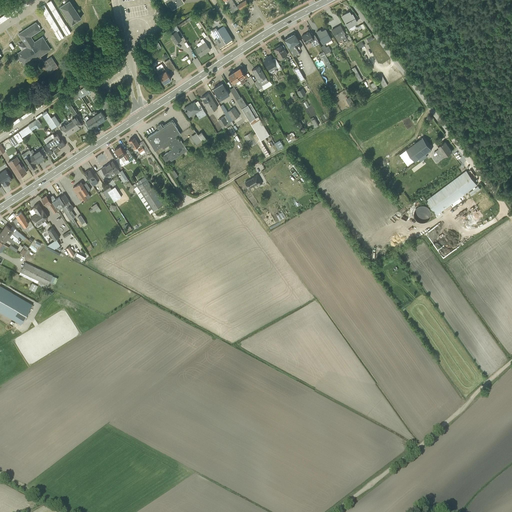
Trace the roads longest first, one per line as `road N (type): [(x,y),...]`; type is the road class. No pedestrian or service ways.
road 1 (secondary): [(0,208),(329,0)]
road 2 (track): [(335,511),(511,362)]
road 3 (unclassified): [(349,0),(472,165)]
